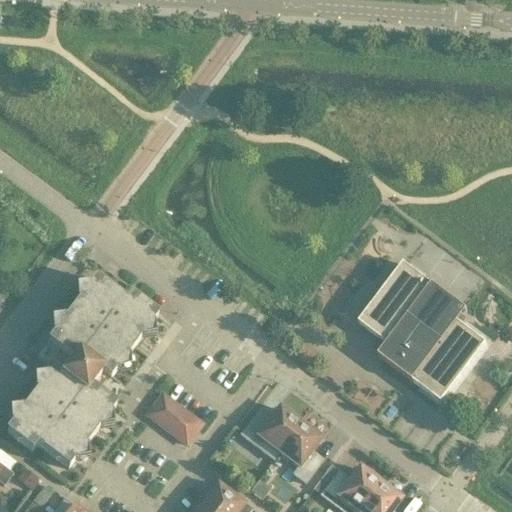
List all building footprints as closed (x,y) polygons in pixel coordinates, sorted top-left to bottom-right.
[(404,266),(359,326),(383,345),(376,354),(384,360),(383,362),(442,406),(487,347),(455,322),(463,311),(404,266)] [(53,374),(6,435),(32,454),(36,448),(68,472),(115,409),(108,404),(120,388),(111,381),(157,319),(132,300),(127,306),(95,282),(36,361),(53,374)] [(163,398),(147,418),(187,448),(202,427),(163,398)] [(278,455),(300,426),(279,411),(271,422),(259,414),(256,418),(241,438),(274,463),(279,456),(278,455)] [(321,442),(300,426),(278,455),(279,456),(298,470),(293,477),(305,486),(323,463),(312,454),(321,442)] [(0,486),(4,489),(13,477),(0,467),(0,486)] [(360,511),(380,486),(359,471),(351,482),(338,473),(338,474),(331,469),(314,492),(322,497),(321,498),(339,511),(360,511)] [(25,472),(18,482),(31,492),(32,493),(38,485),(36,484),(38,482),(25,472)] [(393,511),(401,502),(380,486),(360,511),(393,511)] [(204,505),(213,511),(250,511),(217,487),(204,505)] [(44,490),(33,505),(41,511),(54,494),(48,489),(46,492),(44,490)]
